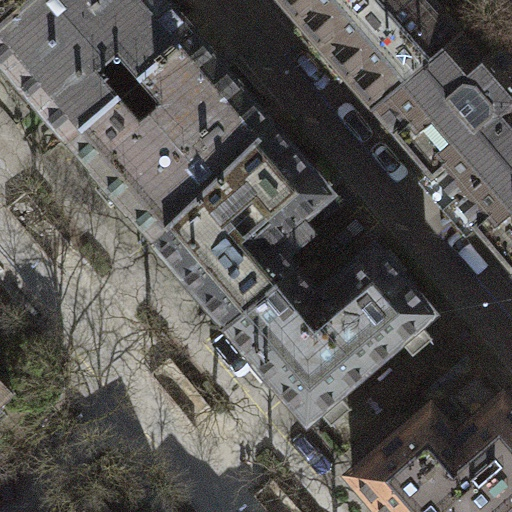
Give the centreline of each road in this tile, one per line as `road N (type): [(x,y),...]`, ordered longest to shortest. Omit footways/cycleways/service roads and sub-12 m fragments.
road 1 (residential): [(511,331),(226,0)]
road 2 (residential): [(135,383),(0,227)]
road 3 (residential): [(0,505),(135,383)]
road 4 (residential): [(246,511),(135,383)]
